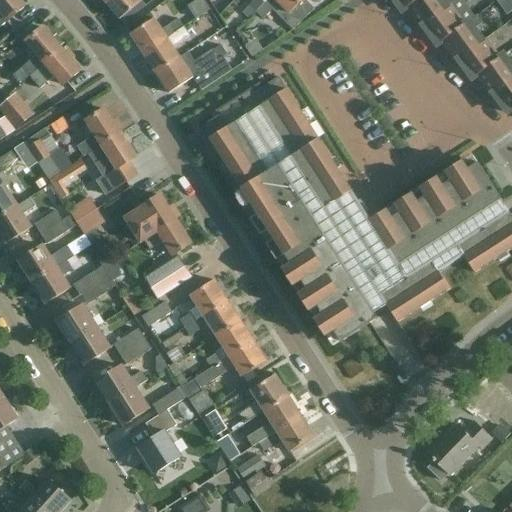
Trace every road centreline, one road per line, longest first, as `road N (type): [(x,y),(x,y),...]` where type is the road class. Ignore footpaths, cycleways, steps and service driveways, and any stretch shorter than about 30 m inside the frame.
road 1 (residential): [(60,0),(156,128),(379,468)]
road 2 (residential): [(0,310),(109,478),(108,511)]
road 3 (residential): [(511,150),(357,0)]
road 4 (unclassified): [(379,468),(419,410),(511,322)]
